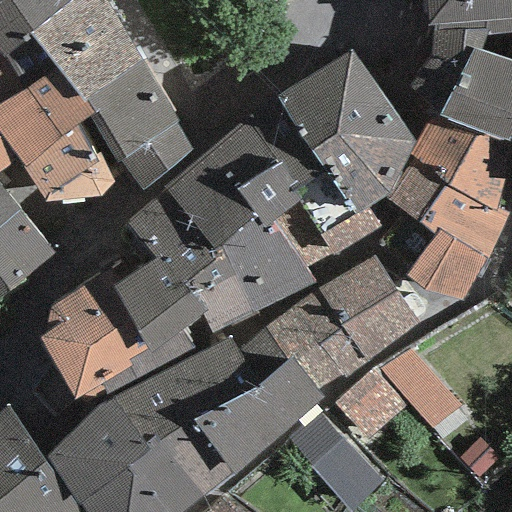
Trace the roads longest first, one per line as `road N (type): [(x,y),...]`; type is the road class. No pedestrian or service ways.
road 1 (residential): [(511,40),(348,28),(213,121)]
road 2 (residential): [(213,121),(74,246),(0,342)]
road 3 (residential): [(213,121),(125,0)]
